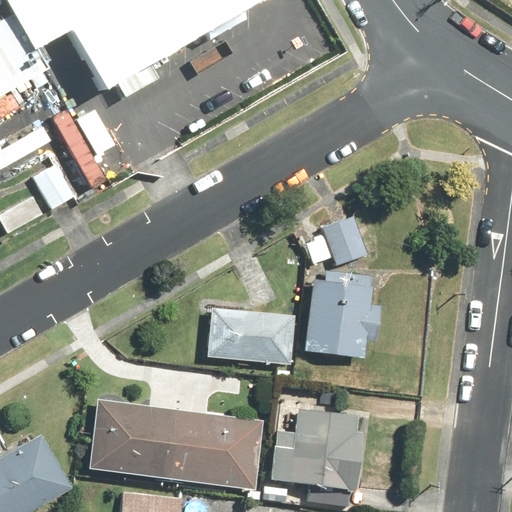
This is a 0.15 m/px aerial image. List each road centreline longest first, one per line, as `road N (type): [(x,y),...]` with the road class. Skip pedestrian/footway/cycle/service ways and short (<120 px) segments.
road 1 (residential): [(0,328),(387,101),(435,51)]
road 2 (residential): [(511,192),(471,511)]
